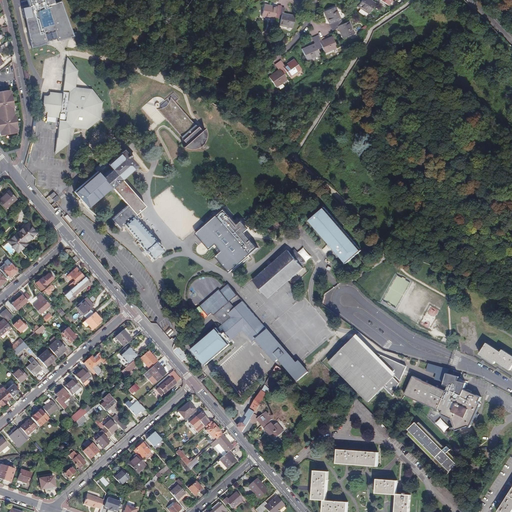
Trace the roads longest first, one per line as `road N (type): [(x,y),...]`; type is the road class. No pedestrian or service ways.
road 1 (residential): [(193,383),(51,508)]
road 2 (residential): [(11,173),(30,122),(2,0)]
road 3 (residential): [(130,313),(0,425)]
